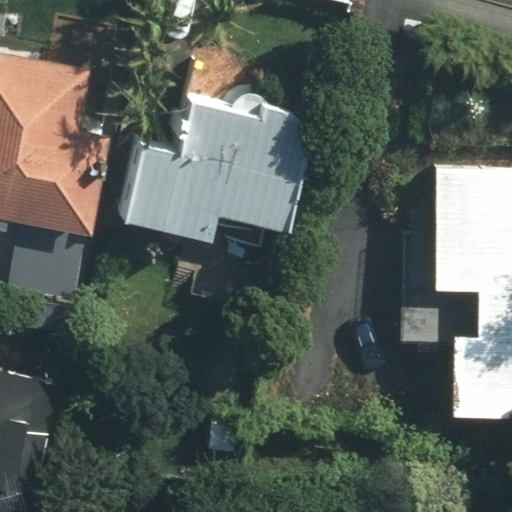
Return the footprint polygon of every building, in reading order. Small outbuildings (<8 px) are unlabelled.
[(111,122),(78,116),(89,59),(0,41),(0,198),(93,217),(111,122)] [(141,148),(122,224),(210,246),(219,210),(285,226),(312,116),(265,104),(261,120),(182,100),(168,155),(141,148)] [(455,319),(455,398),(511,398),(511,159),(439,159),(439,273),(480,273),(480,319),(455,319)] [(86,238),(38,231),(23,323),(71,331),(86,238)] [(21,511),(54,376),(0,362),(0,511),(21,511)]
